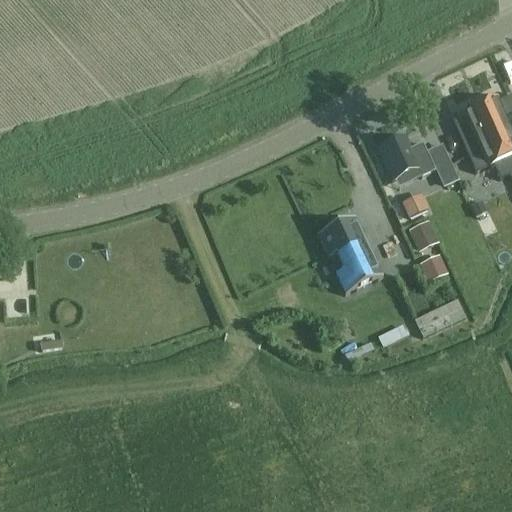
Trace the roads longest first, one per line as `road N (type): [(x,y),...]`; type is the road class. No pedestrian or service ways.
road 1 (unclassified): [(0,229),(175,186),(511,21)]
road 2 (track): [(175,186),(238,347)]
